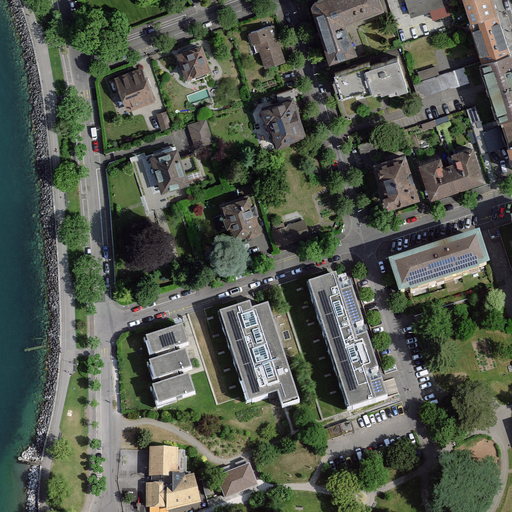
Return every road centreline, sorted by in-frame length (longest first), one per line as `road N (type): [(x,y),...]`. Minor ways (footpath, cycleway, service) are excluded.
road 1 (residential): [(103,327),(364,241)]
road 2 (residential): [(78,61),(103,327)]
road 3 (residential): [(286,0),(364,241)]
road 4 (residential): [(364,241),(421,429)]
road 5 (residential): [(103,327),(105,511)]
road 6 (residential): [(78,61),(250,0)]
road 7 (residential): [(364,241),(511,193)]
